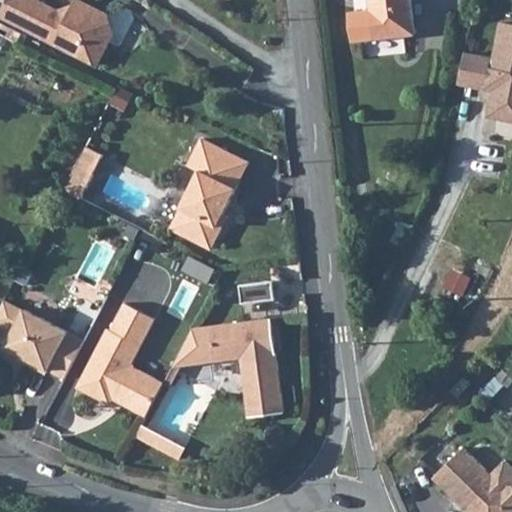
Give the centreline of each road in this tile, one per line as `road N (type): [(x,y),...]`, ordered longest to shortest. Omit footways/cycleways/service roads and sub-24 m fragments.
road 1 (tertiary): [(307,67),(345,376)]
road 2 (residential): [(307,67),(263,62),(166,0)]
road 3 (tertiary): [(144,511),(0,458)]
road 4 (tertiary): [(376,507),(345,376)]
road 5 (tertiary): [(345,376),(333,447),(308,494)]
